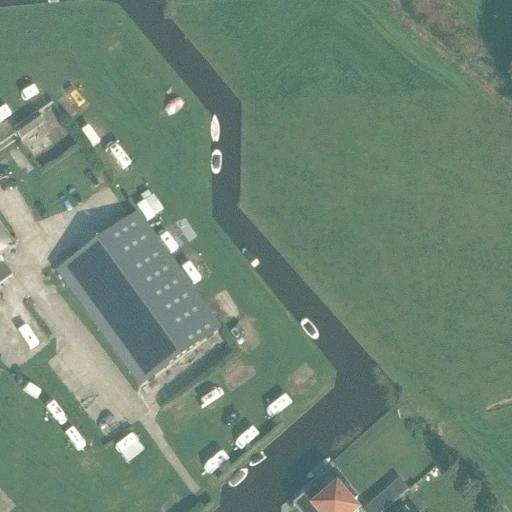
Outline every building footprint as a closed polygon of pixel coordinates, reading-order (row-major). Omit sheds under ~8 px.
[(38,105),(55,94),(41,74),(25,85),(38,105)] [(94,100),(86,86),(70,94),(78,109),(94,100)] [(16,101),(0,111),(10,126),(26,116),(16,101)] [(36,114),(13,130),(21,141),(44,125),(36,114)] [(89,126),(101,142),(117,129),(105,114),(89,126)] [(110,154),(124,173),(140,162),(126,142),(110,154)] [(145,197),(155,214),(174,203),(164,186),(145,197)] [(56,273),(139,388),(221,330),(137,214),(56,273)] [(0,259),(15,248),(0,226),(0,285),(12,277),(0,260),(0,259)] [(188,261),(204,280),(220,267),(204,248),(188,261)] [(216,296),(227,314),(244,304),(233,286),(216,296)] [(238,328),(247,345),(265,335),(256,318),(238,328)] [(313,364),(306,375),(317,382),(324,372),(313,364)] [(259,426),(274,416),(263,399),(248,410),(259,426)] [(208,449),(222,464),(237,452),(223,436),(208,449)] [(390,505),(408,489),(399,479),(381,495),(390,505)] [(172,511),(176,511),(190,501),(178,485),(162,498),(172,511)] [(315,487),(293,506),(298,511),(357,511),(351,504),(357,499),(347,486),(340,492),(339,489),(327,500),(315,487)]
